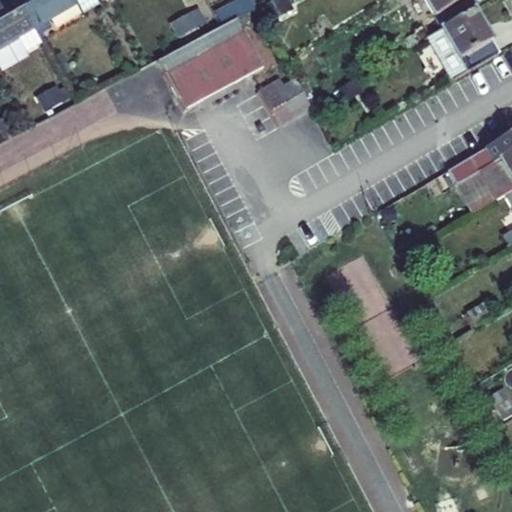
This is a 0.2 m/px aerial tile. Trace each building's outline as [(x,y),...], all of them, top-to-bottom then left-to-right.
[(0,0),(0,67),(21,56),(22,50),(16,39),(32,30),(14,0),(0,0)] [(97,2),(95,0),(14,0),(32,30),(75,5),(82,16),(99,6),(97,2)] [(473,13),(464,0),(420,0),(439,33),(473,13)] [(425,41),(451,84),(498,56),(473,13),(439,33),(425,41)] [(234,22),(155,64),(162,78),(242,36),(234,22)] [(32,30),(16,39),(22,50),(21,56),(40,45),(32,30)] [(181,114),(194,107),(192,102),(245,74),(247,78),(261,71),(242,36),(162,78),(181,114)] [(245,74),(192,102),(194,107),(247,78),(245,74)] [(256,95),(277,130),(309,111),(292,83),(282,89),(278,82),(256,95)] [(42,115),(57,109),(50,91),(36,96),(42,115)] [(511,135),(446,174),(454,188),(478,174),(494,203),(503,198),(511,193),(511,135)] [(511,193),(503,198),(511,212),(511,211),(511,193)] [(503,390),(489,398),(492,404),(507,396),(503,390)] [(492,404),(503,422),(511,416),(511,404),(507,396),(492,404)]
